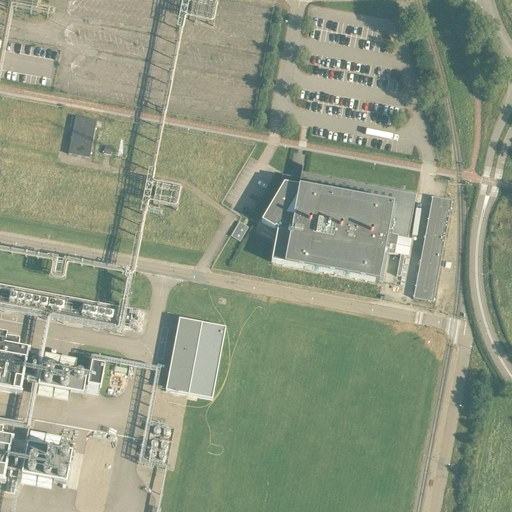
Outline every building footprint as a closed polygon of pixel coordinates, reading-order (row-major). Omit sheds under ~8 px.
[(96,122),(75,118),(68,155),(89,159),(96,122)] [(407,240),(416,195),(291,172),(261,223),(274,231),(275,229),(277,230),(271,263),(382,284),(388,255),(398,257),(398,256),(394,255),(397,238),(407,240)] [(413,300),(433,304),(452,202),(446,201),(432,198),(413,300)] [(242,241),(247,227),(238,224),(233,238),(242,241)] [(396,277),(400,278),(398,286),(398,287),(399,287),(404,257),(400,256),(396,277)] [(0,306),(100,325),(104,306),(0,286),(0,306)] [(202,325),(179,320),(174,346),(166,392),(189,397),(212,401),(218,365),(225,329),(202,325)] [(0,391),(22,396),(22,394),(20,394),(28,353),(30,353),(30,351),(18,349),(20,340),(20,339),(5,336),(5,337),(4,343),(0,341),(0,391)] [(100,388),(105,365),(92,363),(87,385),(100,388)] [(83,395),(86,374),(42,366),(39,387),(83,395)] [(0,483),(4,485),(5,483),(2,482),(10,441),(13,442),(13,440),(0,437),(0,432),(1,429),(2,430),(2,428),(0,427),(0,483)] [(70,453),(28,445),(22,475),(64,484),(70,453)]
